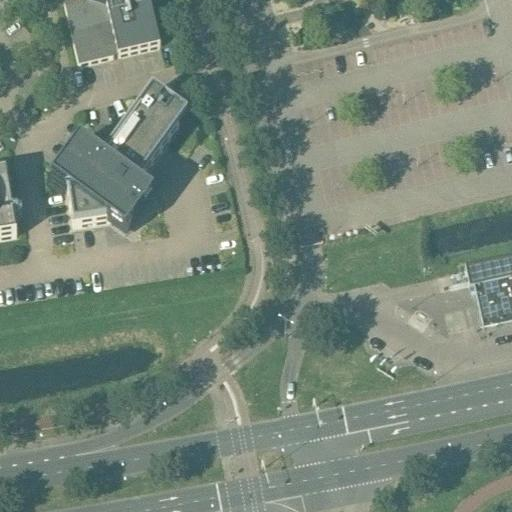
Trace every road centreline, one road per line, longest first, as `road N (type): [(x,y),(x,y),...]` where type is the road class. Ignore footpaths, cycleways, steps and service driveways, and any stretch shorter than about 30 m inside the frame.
road 1 (primary): [(296,430),(0,481)]
road 2 (primary): [(511,385),(332,423)]
road 3 (primary): [(138,511),(309,480)]
road 4 (primary): [(343,473),(511,437)]
